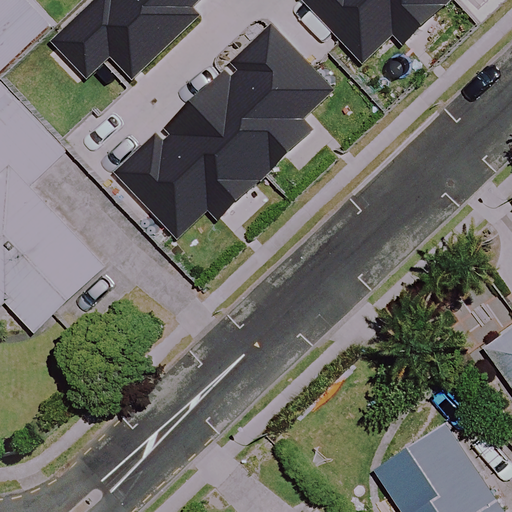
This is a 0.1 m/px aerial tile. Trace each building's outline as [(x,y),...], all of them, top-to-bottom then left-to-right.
[(49,32),(16,0),(0,0),(0,74),(3,77),(49,32)] [(299,62),(242,0),(203,0),(181,21),(206,48),(94,151),(149,211),(207,157),(214,164),(276,107),(263,94),(299,62)] [(393,0),(263,0),(308,46),(341,13),(360,33),(393,0)] [(71,154),(6,83),(0,88),(0,166),(10,177),(0,185),(0,312),(13,300),(43,332),(111,268),(35,186),(71,154)] [(511,335),(493,349),(511,375),(511,335)] [(511,511),(449,424),(384,470),(413,511),(511,511)]
